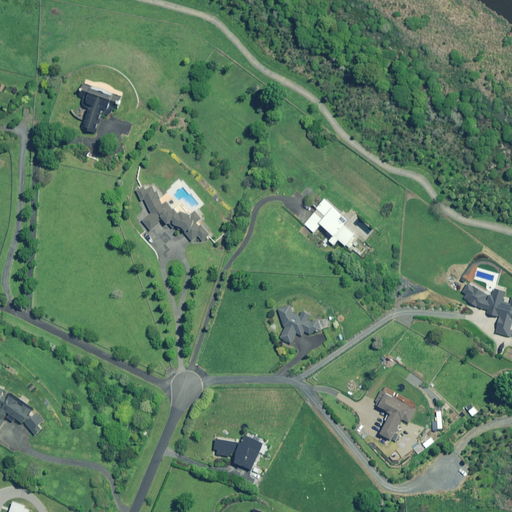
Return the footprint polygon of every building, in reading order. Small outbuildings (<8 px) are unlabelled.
[(96,133),(103,114),(110,117),(112,112),(113,109),(118,110),(122,98),(112,94),(93,87),(84,84),(80,96),(85,98),(82,106),(89,109),(82,128),(96,133)] [(144,187),(137,193),(153,212),(142,221),(150,231),(164,220),(172,230),(176,226),(179,231),(181,229),(191,242),(198,236),(202,241),(209,235),(199,222),(202,220),(196,212),(191,216),(182,212),(178,214),(174,209),(173,210),(167,202),(165,203),(151,187),(146,190),(144,187)] [(345,225),(349,220),(325,199),(317,208),(318,209),(317,210),(304,224),(314,233),(321,224),(327,229),(334,236),(329,241),(334,245),(339,240),(347,247),(357,236),(346,225),(345,225)] [(496,289),(493,296),(465,284),(459,299),(487,310),(486,314),(501,320),(495,333),(510,339),(511,335),(511,329),(511,326),(511,304),(502,301),(505,293),(496,289)] [(292,312),(290,304),(278,306),(283,329),(279,338),(291,344),(296,334),(302,337),(304,333),(319,331),(318,320),(310,321),(308,320),(311,315),(302,311),(300,316),(292,312)] [(3,396),(5,390),(0,388),(0,406),(0,407),(0,429),(6,420),(4,418),(8,412),(23,423),(24,422),(36,435),(42,430),(39,426),(44,421),(37,413),(33,417),(30,413),(33,410),(12,395),(8,400),(3,396)] [(417,410),(382,391),(374,404),(392,414),(388,421),(387,421),(380,434),(391,440),(402,419),(409,423),(417,410)] [(265,443),(246,434),(242,443),(214,439),(213,450),(218,450),(217,455),(230,457),(236,457),(234,462),(253,471),(265,443)]
